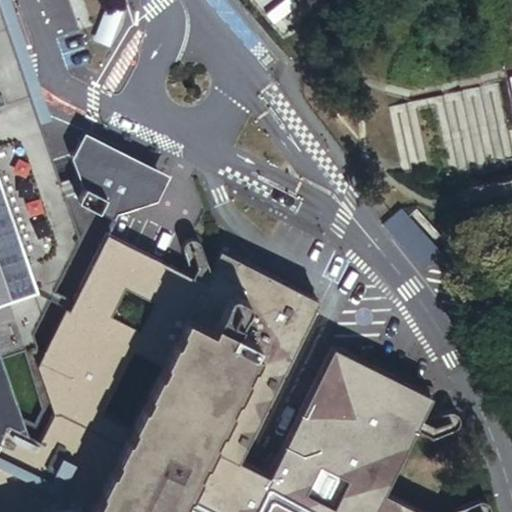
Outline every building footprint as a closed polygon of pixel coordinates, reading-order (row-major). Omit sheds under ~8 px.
[(30,54),(11,0),(0,0),(0,10),(17,59),(30,54)] [(0,451),(43,361),(33,335),(50,299),(54,290),(79,239),(63,193),(60,184),(53,163),(39,125),(23,77),(17,59),(0,10),(0,451)] [(36,72),(30,54),(17,59),(23,77),(39,125),(53,120),(36,72)] [(162,183),(166,175),(81,133),(77,141),(124,165),(162,183)] [(75,200),(112,218),(115,212),(155,198),(162,183),(124,165),(77,141),(70,156),(77,178),(81,187),(81,188),(75,200)] [(81,187),(77,178),(60,184),(63,193),(81,187)] [(0,511),(414,511),(388,499),(435,398),(335,352),(268,489),(236,474),(319,295),(221,248),(207,277),(178,264),(181,256),(178,248),(170,244),(192,197),(167,186),(152,218),(130,207),(117,236),(105,230),(72,299),(69,308),(43,361),(0,451),(0,511)] [(417,212),(409,219),(402,212),(386,228),(428,271),(451,247),(417,212)] [(50,299),(69,308),(72,299),(54,290),(50,299)]
